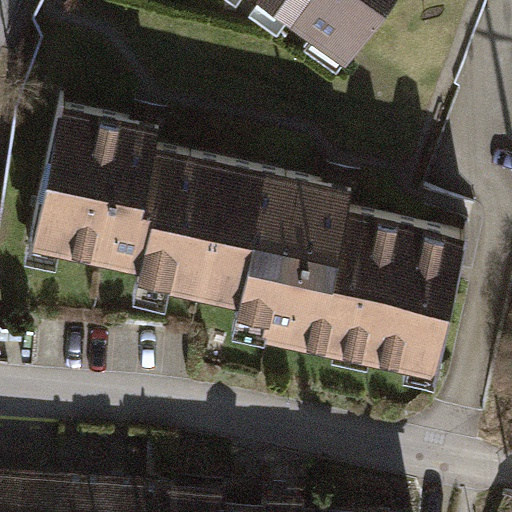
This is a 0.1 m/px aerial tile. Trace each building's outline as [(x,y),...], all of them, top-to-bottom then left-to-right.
[(274,0),(342,49),(378,0),(274,0)] [(168,273),(243,290),(268,166),(155,142),(159,122),(59,100),(35,215),(62,221),(59,236),(171,260),(168,273)] [(352,183),(268,166),(243,290),(270,295),(265,322),(339,337),(343,322),(352,315),(375,320),(369,344),(412,353),(416,334),(445,340),(467,228),(348,204),(352,183)] [(0,511),(64,511),(68,471),(0,464),(0,511)] [(64,511),(128,511),(132,476),(68,471),(64,511)] [(128,511),(188,511),(191,480),(132,476),(128,511)] [(188,511),(371,511),(264,503),(265,488),(191,482),(188,511)]
